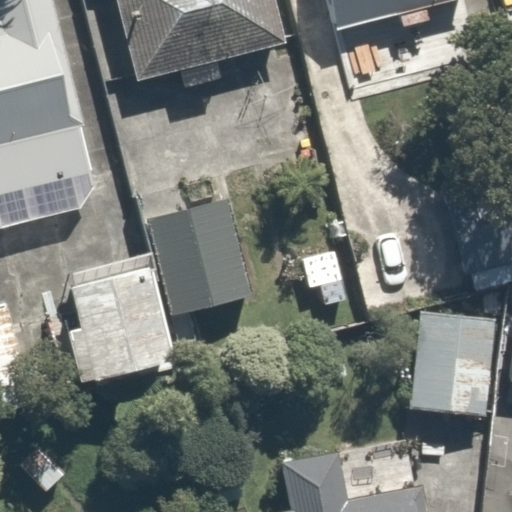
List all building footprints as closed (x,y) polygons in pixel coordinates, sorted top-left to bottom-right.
[(48,0),(0,0),(0,137),(77,119),(48,0)] [(115,0),(134,79),(282,44),(271,0),(115,0)] [(322,0),(334,34),(441,0),(322,0)] [(77,119),(0,137),(0,229),(98,206),(77,119)] [(135,208),(149,258),(166,320),(246,298),(215,186),(135,208)] [(149,258),(50,286),(78,383),(176,356),(166,320),(149,258)] [(13,290),(0,293),(0,377),(34,368),(13,290)] [(491,316),(413,309),(404,411),(482,418),(491,316)] [(273,511),(425,511),(416,472),(345,489),(336,449),(277,463),(288,509),(273,511)]
